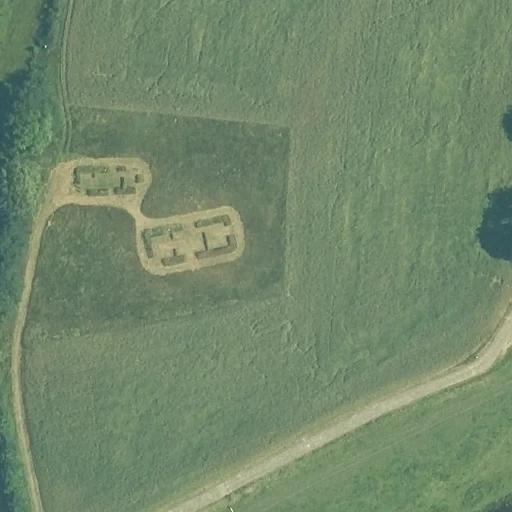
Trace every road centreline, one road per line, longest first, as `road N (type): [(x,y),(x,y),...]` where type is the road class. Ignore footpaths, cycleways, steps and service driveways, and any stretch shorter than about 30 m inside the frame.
road 1 (track): [(71,0),(61,50),(67,139),(15,354),(37,511)]
road 2 (unclassified): [(511,324),(491,355),(179,511)]
